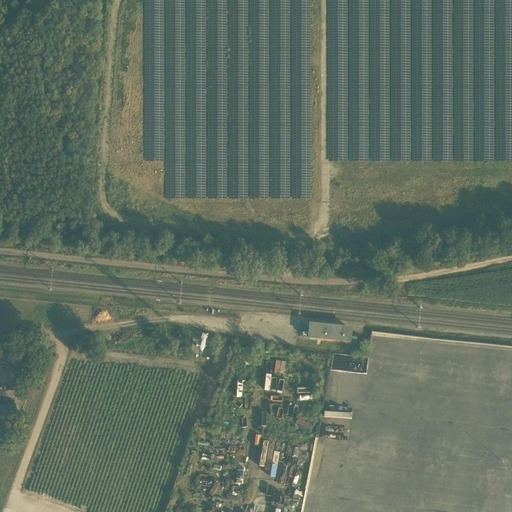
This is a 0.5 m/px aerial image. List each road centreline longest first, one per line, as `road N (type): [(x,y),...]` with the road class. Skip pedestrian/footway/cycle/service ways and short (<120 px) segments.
road 1 (track): [(511,257),(378,279),(230,276),(0,251)]
road 2 (unclassified): [(0,342),(139,321),(238,326)]
road 3 (track): [(74,511),(15,491),(65,332)]
